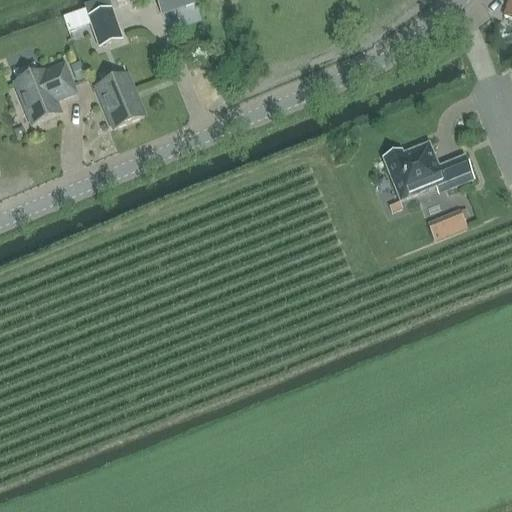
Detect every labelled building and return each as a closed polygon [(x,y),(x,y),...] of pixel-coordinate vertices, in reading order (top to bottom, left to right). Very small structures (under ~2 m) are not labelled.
[(155,0),(160,18),(195,6),(192,0),(155,0)] [(108,1),(85,9),(90,18),(111,11),(108,1)] [(122,41),(111,11),(90,18),(99,49),(122,41)] [(32,127),(34,127),(60,116),(55,104),(75,96),(64,68),(44,76),(43,74),(15,86),(32,127)] [(144,119),(129,78),(96,91),(114,132),(144,119)] [(401,155),(383,162),(401,208),(446,190),(447,193),(473,183),(464,160),(438,171),(428,147),(403,158),(401,155)]
